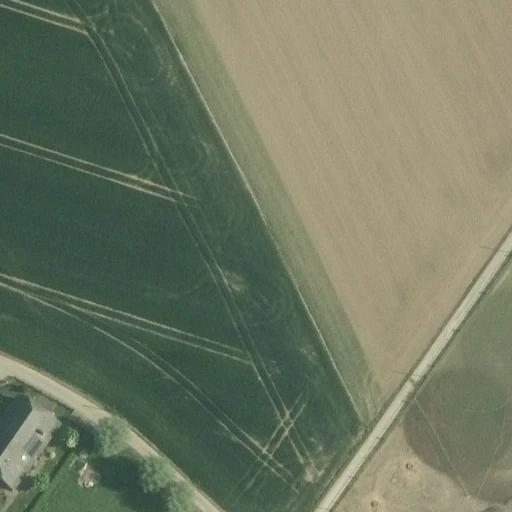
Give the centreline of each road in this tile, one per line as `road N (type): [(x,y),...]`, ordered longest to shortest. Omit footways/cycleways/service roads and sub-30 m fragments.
road 1 (unclassified): [(325,511),(511,249)]
road 2 (unclassified): [(209,511),(96,414),(0,363)]
